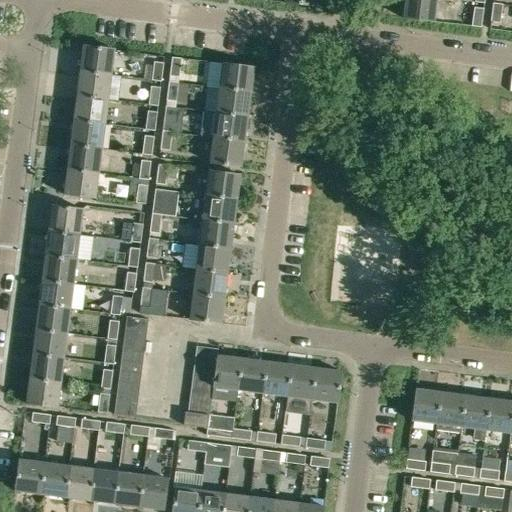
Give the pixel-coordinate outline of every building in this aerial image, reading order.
[(404,0),(402,17),(433,21),(436,0),(404,0)] [(511,9),(511,6),(502,5),(502,3),(493,2),(491,21),(507,23),(510,21),(511,9)] [(471,25),(481,26),(483,8),(474,7),(471,25)] [(111,73),(114,48),(83,44),(80,69),(111,73)] [(181,57),(172,56),(169,74),(179,75),(181,57)] [(151,78),(161,80),(163,61),(154,60),(151,78)] [(222,62),(219,87),(250,91),(253,66),(222,62)] [(107,98),(111,73),(80,69),(76,94),(107,98)] [(190,84),(169,82),(166,100),(176,101),(176,95),(189,97),(190,84)] [(157,106),(160,87),(150,86),(148,104),(157,106)] [(247,116),(250,91),(219,87),(216,112),(247,116)] [(104,123),(107,98),(76,94),(73,119),(104,123)] [(175,106),(166,105),(164,125),(172,126),(175,106)] [(154,130),(157,112),(147,110),(144,129),(154,130)] [(216,112),(213,137),(244,141),(247,116),(216,112)] [(73,119),(70,144),(101,148),(104,123),(73,119)] [(171,131),(163,130),(161,149),(169,150),(171,131)] [(141,154),(151,155),(154,137),(144,135),(141,154)] [(209,162),(241,166),(244,141),(213,137),(209,162)] [(98,173),(101,148),(70,144),(67,169),(98,173)] [(148,180),(151,161),(141,160),(140,164),(133,163),(131,176),(139,176),(138,179),(148,180)] [(164,184),(165,178),(167,166),(157,164),(155,183),(164,184)] [(64,194),(95,198),(98,173),(67,169),(64,194)] [(205,195),(237,199),(240,174),(208,170),(205,195)] [(145,204),(148,185),(137,184),(135,203),(145,204)] [(164,190),(155,188),(152,207),(162,208),(162,206),(174,208),(176,192),(164,191),(164,190)] [(205,195),(202,220),(233,224),(237,199),(205,195)] [(51,205),(48,230),(80,234),(83,209),(51,205)] [(141,242),(144,212),(131,211),(129,222),(132,222),(130,240),(141,242)] [(149,231),(158,232),(159,232),(161,214),(151,213),(149,231)] [(202,220),(199,245),(230,249),(233,224),(202,220)] [(76,259),(80,234),(48,230),(45,255),(76,259)] [(148,238),(146,256),(155,257),(158,239),(148,238)] [(141,242),(130,240),(127,266),(137,267),(141,242)] [(230,249),(199,245),(196,270),(227,274),(230,249)] [(45,255),(42,280),(73,284),(76,259),(45,255)] [(145,262),(143,281),(153,282),(155,263),(145,262)] [(196,270),(192,295),(224,299),(227,274),(196,270)] [(124,291),(134,292),(137,273),(126,272),(124,291)] [(70,308),(73,284),(42,280),(39,304),(70,308)] [(152,288),(142,287),(139,306),(149,307),(152,288)] [(112,295),(111,301),(110,314),(119,315),(121,296),(112,295)] [(224,299),(192,295),(189,320),(199,321),(221,324),(224,299)] [(35,329),(67,333),(70,308),(39,304),(35,329)] [(128,317),(125,339),(146,342),(149,320),(128,317)] [(116,339),(118,321),(109,320),(107,338),(116,339)] [(64,358),(67,333),(35,329),(32,354),(64,358)] [(146,342),(125,339),(123,350),(144,353),(146,342)] [(115,345),(106,344),(105,344),(103,363),(113,364),(115,345)] [(217,360),(217,355),(218,349),(196,346),(195,357),(217,360)] [(123,350),(122,360),(143,363),(144,353),(123,350)] [(61,383),(64,358),(32,354),(29,379),(61,383)] [(217,355),(217,360),(215,371),(214,382),(213,387),(237,390),(241,358),(217,355)] [(215,371),(217,360),(195,357),(194,368),(215,371)] [(237,390),(262,393),(266,361),(241,358),(237,390)] [(122,360),(120,373),(141,375),(143,363),(122,360)] [(262,393),(287,396),(291,364),(266,361),(262,393)] [(287,396),(312,399),(316,368),(291,364),(287,396)] [(192,379),(214,382),(215,371),(194,368),(192,379)] [(342,371),(316,368),(312,399),(338,402),(342,371)] [(110,388),(112,370),(103,369),(100,387),(110,388)] [(141,375),(120,373),(119,383),(140,386),(141,375)] [(61,383),(29,379),(26,404),(58,408),(61,383)] [(213,394),(213,387),(214,382),(192,379),(191,391),(213,394)] [(119,383),(118,394),(139,397),(140,386),(119,383)] [(412,420),(436,423),(440,392),(416,389),(412,420)] [(213,394),(191,391),(189,402),(211,405),(213,394)] [(461,426),(465,395),(440,392),(436,423),(461,426)] [(109,394),(99,393),(97,413),(106,414),(109,394)] [(118,394),(116,405),(137,407),(139,397),(118,394)] [(461,426),(486,429),(490,398),(465,395),(461,426)] [(486,429),(511,433),(511,421),(511,401),(490,398),(486,429)] [(211,405),(189,402),(188,412),(210,415),(211,405)] [(137,407),(116,405),(115,415),(136,417),(137,407)] [(32,412),(30,421),(44,423),(49,424),(50,414),(32,412)] [(208,428),(209,425),(210,415),(188,412),(185,412),(183,425),(208,428)] [(75,418),(56,415),(55,424),(57,424),(55,441),(72,443),(75,418)] [(99,430),(100,421),(81,418),(80,428),(99,430)] [(123,433),(124,424),(106,422),(105,431),(123,433)] [(147,436),(148,427),(130,425),(129,434),(147,436)] [(208,428),(207,435),(225,437),(226,427),(209,425),(208,428)] [(153,437),(173,440),(174,430),(154,428),(153,437)] [(232,428),(230,438),(250,440),(251,430),(232,428)] [(256,431),(255,441),(274,443),(275,433),(256,431)] [(282,434),(280,444),(299,446),(300,437),(282,434)] [(307,438),(306,447),(324,449),(325,440),(307,438)] [(206,443),(187,441),(186,450),(205,452),(206,443)] [(230,455),(231,446),(212,444),(211,453),(230,455)] [(254,458),(255,448),(237,446),(236,456),(254,458)] [(279,451),(262,449),(260,459),(278,461),(279,451)] [(305,453),(286,452),(285,462),(304,464),(305,453)] [(310,464),(329,466),(330,457),(311,455),(310,464)] [(456,455),(454,475),(473,477),(476,458),(456,455)] [(15,491),(40,494),(44,463),(19,459),(15,491)] [(425,461),(407,459),(406,468),(424,470),(425,461)] [(449,464),(431,462),(429,471),(448,474),(449,464)] [(40,494),(65,497),(69,466),(44,463),(40,494)] [(90,500),(93,469),(69,466),(65,497),(90,500)] [(479,478),(497,480),(499,470),(481,468),(479,478)] [(90,500),(114,503),(118,472),(93,469),(90,500)] [(503,481),(511,482),(511,472),(505,471),(503,481)] [(114,503),(139,506),(143,475),(118,472),(114,503)] [(139,506),(164,509),(168,478),(143,475),(139,506)] [(429,489),(430,479),(412,477),(411,486),(429,489)] [(454,482),(436,480),(435,489),(453,491),(454,482)] [(460,483),(459,492),(477,495),(479,485),(460,483)] [(503,489),(485,486),(483,496),(502,498),(503,489)] [(171,511),(197,511),(200,490),(175,487),(171,511)] [(222,511),(225,494),(200,490),(197,511),(222,511)] [(222,511),(247,511),(250,497),(225,494),(222,511)] [(272,511),(274,500),(250,497),(247,511),(272,511)] [(272,511),(298,511),(299,503),(274,500),(272,511)] [(323,511),(324,506),(299,503),(298,511),(323,511)]
